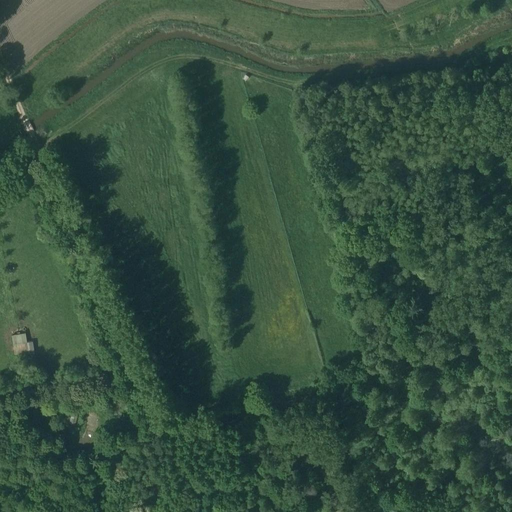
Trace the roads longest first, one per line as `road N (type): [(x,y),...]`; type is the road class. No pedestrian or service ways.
road 1 (track): [(37,153),(162,436)]
road 2 (track): [(291,406),(511,348)]
road 3 (track): [(162,436),(291,406)]
